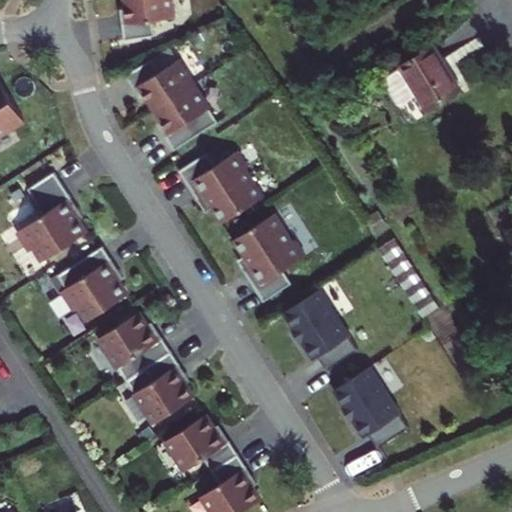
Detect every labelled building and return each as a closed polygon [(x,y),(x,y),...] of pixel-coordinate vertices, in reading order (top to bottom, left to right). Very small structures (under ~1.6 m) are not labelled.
[(171,0),(124,0),(125,8),(127,22),(122,23),(125,39),(155,35),(153,20),(174,17),(171,0)] [(435,44),(401,66),(427,108),(461,86),(451,70),(449,72),(442,60),(444,59),(435,44)] [(170,47),(152,58),(160,71),(178,60),(170,47)] [(147,98),(155,109),(194,84),(178,60),(160,71),(152,58),(126,75),(135,89),(139,86),(147,98)] [(0,135),(24,120),(0,81),(0,135)] [(194,84),(155,109),(162,121),(170,133),(165,135),(174,149),(218,121),(194,84)] [(135,89),(143,101),(147,98),(139,86),(135,89)] [(157,124),(165,135),(170,133),(162,121),(157,124)] [(212,207),(222,223),(264,196),(246,168),(248,167),(237,150),(215,165),(207,152),(179,170),(197,199),(203,194),(212,207)] [(34,248),(43,261),(87,232),(81,224),(66,201),(71,198),(54,171),(28,189),(44,213),(18,231),(30,251),(34,248)] [(197,199),(206,211),(212,207),(203,194),(197,199)] [(66,201),(81,224),(86,221),(71,198),(66,201)] [(246,272),(264,301),(292,282),(283,270),(305,255),(295,239),(293,241),(275,213),(233,240),(243,256),(252,268),(246,272)] [(393,238),(378,248),(423,318),(439,307),(393,238)] [(111,260),(103,246),(58,275),(66,288),(62,291),(75,310),(79,307),(87,321),(127,295),(119,282),(107,263),(111,260)] [(252,268),(243,256),(237,260),(246,272),(252,268)] [(107,263),(119,282),(123,278),(111,260),(107,263)] [(319,289),(283,312),(294,328),(292,330),(300,342),(302,341),(314,359),(318,356),(327,370),(358,349),(319,289)] [(145,368),(171,351),(162,338),(157,341),(147,325),(138,312),(99,338),(126,380),(145,368)] [(147,325),(157,341),(162,338),(152,321),(147,325)] [(171,351),(145,368),(126,380),(134,393),(154,423),(194,397),(185,384),(175,368),(180,365),(171,351)] [(180,365),(175,368),(185,384),(190,381),(180,365)] [(370,366),(334,390),(344,406),(342,407),(351,420),(353,419),(364,437),(369,434),(377,447),(409,427),(370,366)] [(212,471),(238,454),(229,440),(224,443),(214,427),(205,414),(166,440),(185,470),(204,458),(212,471)] [(214,427),(224,443),(229,440),(218,424),(214,427)] [(238,454),(212,471),(220,483),(201,495),(212,511),(241,511),(261,500),(252,487),(242,471),(247,467),(238,454)] [(242,471),(252,487),(257,484),(247,467),(242,471)]
